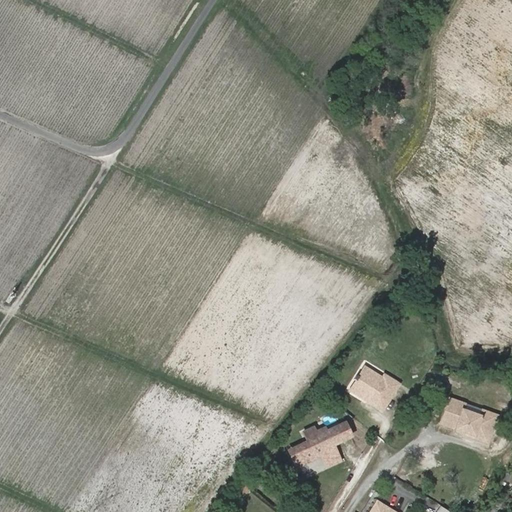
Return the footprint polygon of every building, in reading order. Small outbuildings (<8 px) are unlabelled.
[(370,95),(376,101),(395,87),(392,81),(407,57),(395,50),(387,64),(368,76),(362,83),(370,95)] [(380,382),(382,378),(364,367),(362,370),(380,382)] [(362,370),(349,391),(362,400),(364,397),(367,400),(366,402),(382,412),(400,385),(384,375),(382,378),(380,382),(362,370)] [(464,403),(450,397),(440,422),(466,432),(474,435),(475,430),(488,435),(496,415),(482,410),(479,416),(462,408),(464,403)] [(482,410),(464,403),(462,408),(479,416),(482,410)] [(304,449),(289,455),(296,467),(323,454),(329,466),(342,460),(334,445),(350,437),(344,423),(327,431),(325,428),(316,432),(314,428),(304,432),(309,441),(302,444),(304,449)] [(466,432),(464,434),(485,443),(488,435),(475,430),(474,435),(466,432)] [(304,449),(302,444),(287,451),(289,455),(304,449)] [(394,511),(377,501),(369,511),(394,511)]
